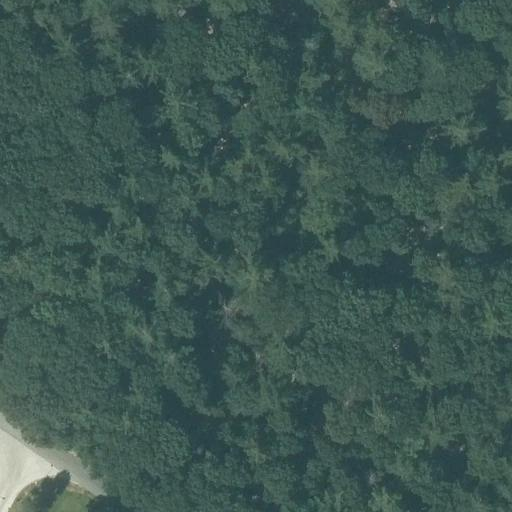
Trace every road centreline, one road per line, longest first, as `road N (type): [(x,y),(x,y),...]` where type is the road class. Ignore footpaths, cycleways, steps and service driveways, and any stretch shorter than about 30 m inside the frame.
road 1 (track): [(0,395),(92,234),(180,20)]
road 2 (track): [(511,149),(486,163),(356,96),(254,77),(180,20),(188,0)]
road 3 (tertiary): [(141,511),(0,413)]
